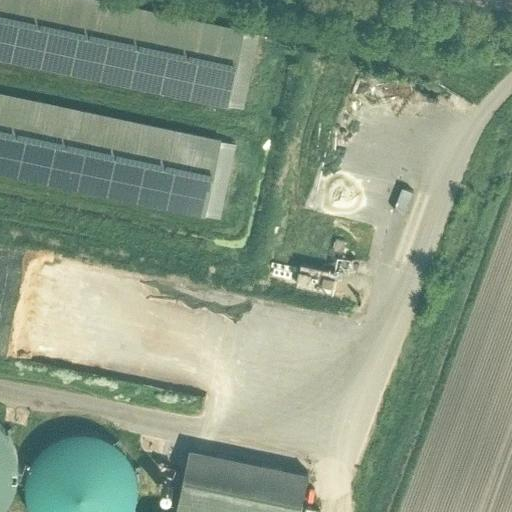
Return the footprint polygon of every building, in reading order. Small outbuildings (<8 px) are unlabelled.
[(237,21),(136,0),(0,0),(0,162),(199,205),(215,130),(0,83),(0,47),(221,95),(237,21)] [(407,210),(417,189),(406,183),(395,204),(407,210)] [(301,277),(335,287),(340,269),(306,260),(301,277)] [(90,427),(64,419),(44,423),(27,432),(12,453),(8,473),(11,492),(19,508),(23,511),(101,511),(107,507),(115,490),(116,463),(105,439),(90,427)] [(278,511),(290,456),(174,432),(162,489),(276,511),(278,511)] [(174,511),(166,504),(154,499),(141,499),(130,502),(120,511),(119,511),(174,511)]
